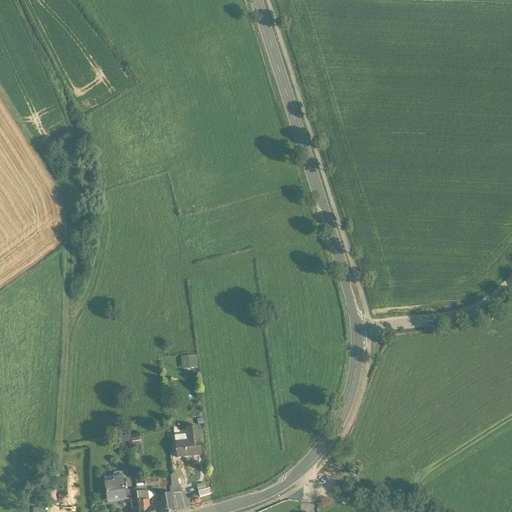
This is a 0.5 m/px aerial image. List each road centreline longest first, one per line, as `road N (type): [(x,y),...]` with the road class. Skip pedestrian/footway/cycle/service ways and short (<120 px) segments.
road 1 (secondary): [(356,332),(256,0)]
road 2 (secondary): [(213,511),(294,477),(331,436),(351,387),(356,332)]
road 3 (tertiary): [(368,330),(476,312),(511,282)]
road 4 (track): [(65,308),(83,297),(97,257),(97,166)]
road 5 (track): [(301,471),(334,497),(414,511)]
